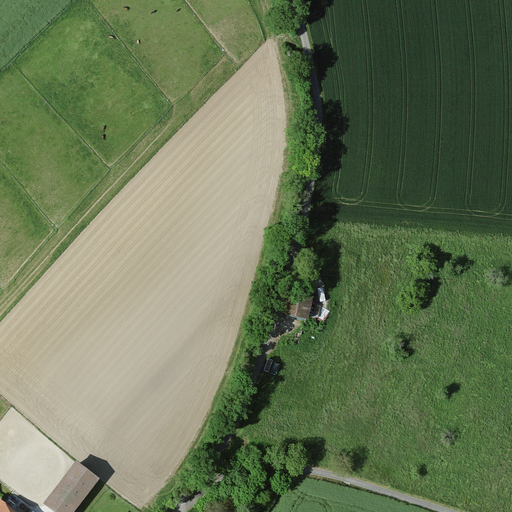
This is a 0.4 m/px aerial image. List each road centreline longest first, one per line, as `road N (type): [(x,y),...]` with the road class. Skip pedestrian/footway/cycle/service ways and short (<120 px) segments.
road 1 (unclassified): [(294,0),(319,121),(301,222),(283,298),(230,431),(177,511)]
road 2 (unclassified): [(180,511),(224,475),(280,467),(347,478),(448,511)]
